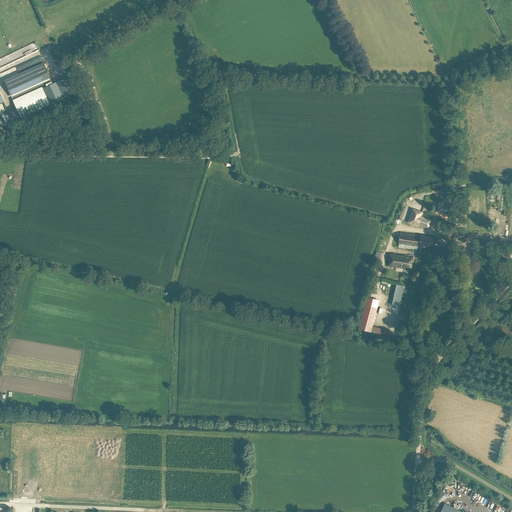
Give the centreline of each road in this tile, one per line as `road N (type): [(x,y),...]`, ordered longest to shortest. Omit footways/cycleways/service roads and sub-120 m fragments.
road 1 (track): [(213,158),(178,275),(176,416)]
road 2 (unknown): [(442,361),(403,338),(381,302),(380,265),(393,232),(430,189)]
road 3 (track): [(213,158),(239,152),(229,102),(180,0)]
road 4 (track): [(177,289),(324,322),(326,331)]
road 5 (track): [(16,125),(91,99),(117,157)]
road 6 (track): [(69,62),(176,0)]
